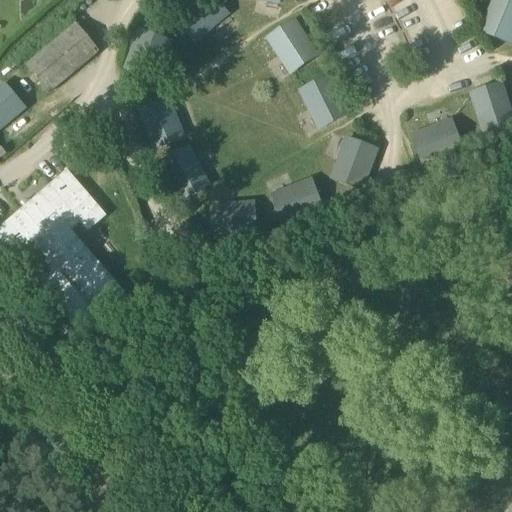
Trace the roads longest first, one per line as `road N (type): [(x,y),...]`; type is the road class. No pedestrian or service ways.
road 1 (unknown): [(391,93),(385,190),(361,211),(239,255),(195,251),(158,214),(103,101)]
road 2 (tertiary): [(147,511),(0,339)]
